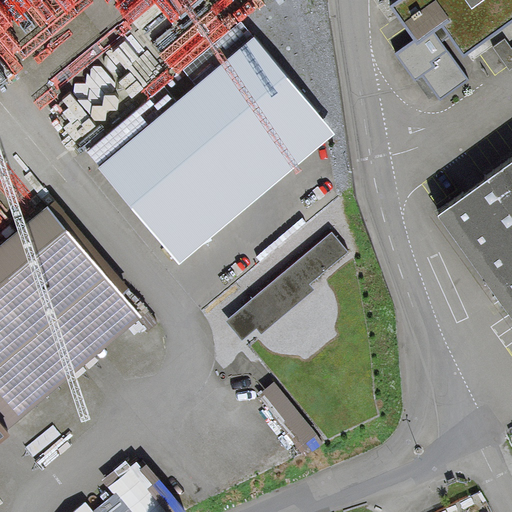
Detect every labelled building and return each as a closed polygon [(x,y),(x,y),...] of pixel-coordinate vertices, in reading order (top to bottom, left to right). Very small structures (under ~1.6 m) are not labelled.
[(446,25),(466,53),(511,20),(511,0),(403,0),(393,8),(419,44),(433,35),(446,25)] [(439,98),(466,79),(433,35),(419,44),(406,53),(439,98)] [(97,166),(178,264),(334,134),(253,36),(97,166)] [(490,48),(505,70),(511,64),(511,45),(507,49),(501,40),(490,48)] [(511,169),(440,223),(511,318),(511,169)] [(0,422),(4,427),(139,315),(46,205),(0,243),(0,422)] [(224,318),(244,342),(350,254),(330,230),(224,318)] [(140,511),(135,502),(114,511),(100,511),(93,496),(60,511),(140,511)]
